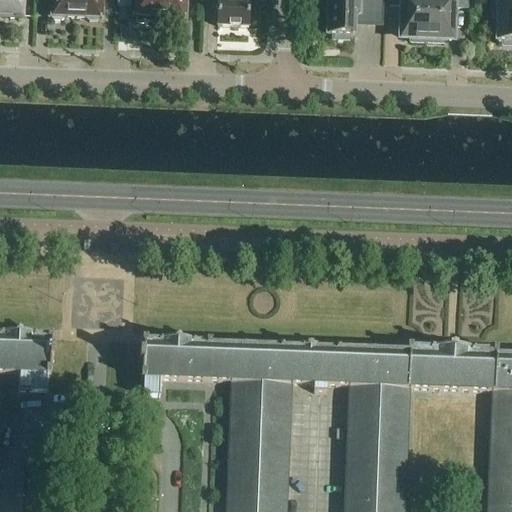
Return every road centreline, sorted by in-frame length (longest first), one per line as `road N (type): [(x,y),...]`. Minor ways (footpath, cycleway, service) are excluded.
road 1 (secondary): [(511,211),(0,191)]
road 2 (unclassified): [(0,80),(282,90)]
road 3 (unclassified): [(511,100),(282,90)]
